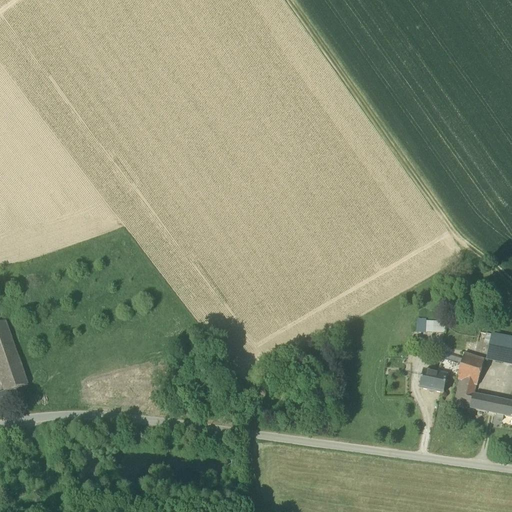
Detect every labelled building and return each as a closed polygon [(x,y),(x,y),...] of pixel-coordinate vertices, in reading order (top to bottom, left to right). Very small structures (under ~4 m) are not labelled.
[(0,379),(5,394),(6,394),(28,386),(24,376),(5,322),(0,324),(0,379)] [(445,324),(433,323),(432,334),(444,335),(445,324)] [(425,325),(418,324),(417,333),(425,334),(425,325)] [(486,361),(511,366),(511,339),(491,335),(489,345),(486,361)] [(443,355),(441,361),(460,367),(462,361),(443,355)] [(459,381),(477,387),(484,361),(464,355),(462,361),(460,367),(461,367),(457,381),(459,382),(459,381)] [(441,361),(437,375),(447,378),(457,381),(461,367),(460,367),(441,361)] [(443,395),(447,378),(437,375),(423,372),(419,390),(443,395)] [(474,396),(477,387),(459,381),(459,382),(454,407),(470,410),(473,396),(474,396)] [(0,405),(9,402),(6,394),(0,395),(0,405)] [(470,410),(487,414),(490,399),(474,396),(473,396),(470,410)] [(487,414),(495,415),(498,401),(490,399),(487,414)] [(495,415),(511,419),(511,415),(511,404),(498,401),(495,415)]
